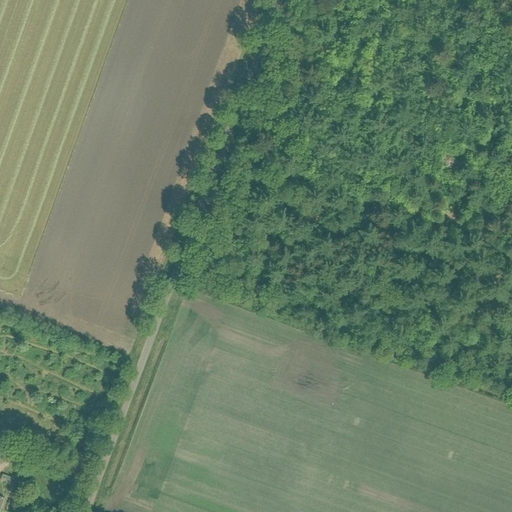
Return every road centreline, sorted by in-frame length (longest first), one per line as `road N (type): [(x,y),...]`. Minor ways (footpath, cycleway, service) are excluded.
road 1 (unclassified): [(85,511),(278,0)]
road 2 (track): [(511,259),(466,230),(399,211),(291,158),(227,137)]
